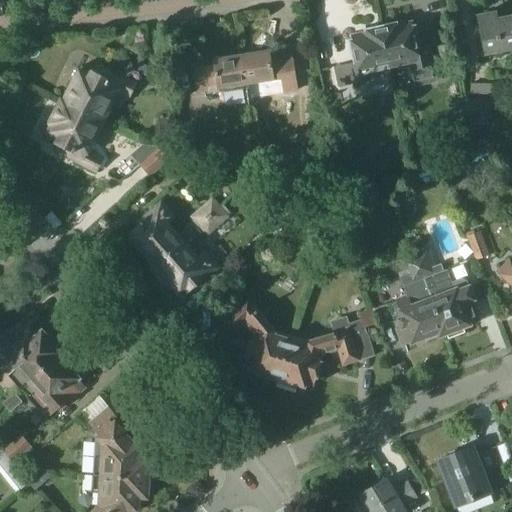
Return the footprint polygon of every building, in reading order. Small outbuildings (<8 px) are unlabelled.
[(511,47),(511,20),(498,24),(496,13),(478,16),(485,53),(511,47)] [(401,22),(381,27),(390,67),(410,63),(411,71),(412,70),(416,85),(436,80),(433,66),(434,66),(429,46),(418,48),(412,23),(401,25),(401,22)] [(357,62),(345,64),(350,88),(363,86),(362,82),(373,80),(371,71),(390,67),(381,27),(362,31),(362,34),(351,36),(357,62)] [(270,49),(241,54),(245,83),(275,78),(275,77),(280,76),(283,93),(298,91),(292,52),(271,56),(270,49)] [(245,83),(241,54),(214,58),(215,64),(193,68),(198,96),(202,95),(202,94),(220,92),(219,87),(245,83)] [(82,66),(65,101),(64,102),(102,120),(117,89),(130,95),(135,84),(107,70),(104,77),(82,66)] [(511,84),(471,83),(471,93),(511,94),(511,84)] [(492,127),(493,95),(488,95),(469,99),(469,100),(461,117),(457,126),(492,127)] [(469,100),(469,99),(454,102),(457,118),(461,117),(469,100)] [(98,171),(103,160),(86,152),(102,120),(64,102),(65,101),(62,100),(51,122),(54,124),(47,138),(69,149),(66,155),(98,171)] [(178,125),(182,154),(182,155),(193,161),(198,161),(192,123),(178,125)] [(151,177),(170,160),(158,147),(139,164),(151,177)] [(338,201),(333,171),(314,175),(320,206),(338,201)] [(202,207),(217,224),(227,215),(212,198),(202,207)] [(142,249),(155,264),(181,241),(166,223),(169,220),(157,207),(146,217),(147,218),(130,233),(133,237),(132,237),(134,240),(131,243),(139,252),(142,249)] [(181,241),(155,264),(156,264),(152,267),(166,282),(163,285),(171,294),(174,292),(176,294),(179,291),(183,295),(201,279),(203,281),(214,271),(200,255),(202,237),(217,224),(202,207),(192,216),(194,218),(199,225),(190,233),(181,241)] [(185,226),(190,233),(199,225),(194,218),(185,226)] [(489,255),(480,231),(467,236),(476,260),(489,255)] [(424,278),(431,298),(445,333),(446,333),(448,338),(465,331),(463,326),(477,321),(469,300),(474,299),(467,281),(461,280),(452,283),(447,269),(444,271),(441,264),(434,266),(427,247),(421,250),(426,263),(412,269),(416,281),(424,278)] [(445,333),(431,298),(424,278),(416,281),(412,269),(426,263),(421,250),(401,257),(405,270),(398,273),(406,294),(395,299),(396,302),(392,304),(401,326),(398,328),(405,345),(425,337),(426,341),(445,333)] [(500,268),(497,271),(511,283),(511,261),(509,259),(501,269),(500,268)] [(278,383),(291,340),(275,335),(276,332),(248,299),(225,319),(234,330),(246,320),(255,332),(244,367),(260,372),(259,376),(278,383)] [(359,308),(364,325),(377,321),(371,304),(359,308)] [(308,345),(291,340),(278,383),(296,388),(297,383),(313,389),(324,353),(341,348),(345,363),(358,359),(346,317),(335,320),(331,326),(334,335),(308,343),(308,345)] [(6,331),(0,336),(0,359),(6,354),(18,368),(9,376),(20,389),(29,380),(54,357),(58,354),(60,357),(63,355),(40,329),(38,331),(35,328),(18,344),(6,331)] [(54,357),(29,380),(38,390),(29,398),(48,418),(70,399),(72,401),(87,387),(80,379),(60,357),(58,354),(54,357)] [(21,401),(14,393),(3,403),(10,411),(21,401)] [(96,459),(95,476),(146,479),(147,461),(140,460),(141,445),(132,444),(114,425),(120,419),(110,408),(90,425),(106,443),(105,459),(96,459)] [(4,450),(18,467),(36,452),(21,434),(4,450)] [(18,467),(4,450),(1,446),(0,446),(0,469),(3,474),(13,466),(16,469),(18,467)] [(497,475),(487,450),(475,455),(473,449),(462,454),(461,452),(439,461),(456,505),(474,498),(473,495),(488,489),(485,479),(497,475)] [(146,479),(95,476),(94,491),(102,491),(101,506),(96,511),(123,511),(127,509),(136,510),(137,495),(145,495),(146,479)] [(385,479),(361,494),(371,511),(420,511),(421,511),(419,511),(404,511),(400,505),(416,496),(408,483),(393,492),(385,479)]
